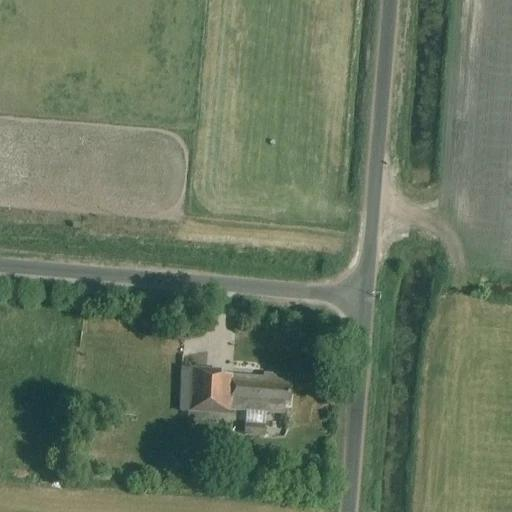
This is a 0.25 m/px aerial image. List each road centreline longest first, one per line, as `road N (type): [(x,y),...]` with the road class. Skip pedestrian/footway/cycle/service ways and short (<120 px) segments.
road 1 (unclassified): [(363,295),(0,264)]
road 2 (unclassified): [(363,295),(387,0)]
road 3 (unclassified): [(346,511),(363,295)]
